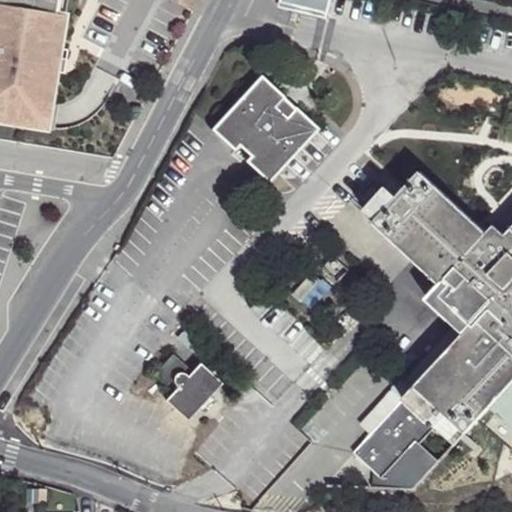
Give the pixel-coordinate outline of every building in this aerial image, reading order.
[(0,0),(0,122),(30,128),(35,101),(52,103),(57,73),(59,60),(62,41),(52,39),(58,0),(0,0)] [(194,0),(171,0),(189,10),(194,0)] [(52,39),(62,41),(66,15),(56,13),(52,39)] [(59,60),(57,73),(64,74),(66,61),(59,60)] [(261,76),(217,124),(239,145),(251,156),(274,176),(318,129),(296,108),(295,109),(285,119),(273,108),(283,98),(284,97),(261,76)] [(285,119),(295,109),(283,98),(273,108),(285,119)] [(35,101),(30,128),(48,130),(52,103),(35,101)] [(239,145),(217,124),(212,129),(235,150),(239,145)] [(269,182),(274,176),(251,156),(247,161),(269,182)] [(511,228),(511,229),(506,235),(495,225),(487,233),(421,171),(397,197),(374,222),(374,223),(441,284),(426,300),(464,334),(353,453),(380,479),(387,479),(387,490),(414,491),(440,463),(420,444),(447,416),(466,434),(490,408),(511,428),(511,228)] [(511,229),(511,228),(511,203),(510,174),(492,174),(494,212),(511,229)] [(363,212),(374,222),(397,197),(386,187),(363,212)] [(322,269),(337,284),(349,271),(333,256),(322,269)] [(213,393),(223,383),(200,362),(192,371),(173,353),(154,374),(166,385),(171,380),(177,387),(165,400),(188,421),(197,410),(207,412),(216,402),(213,393)]
